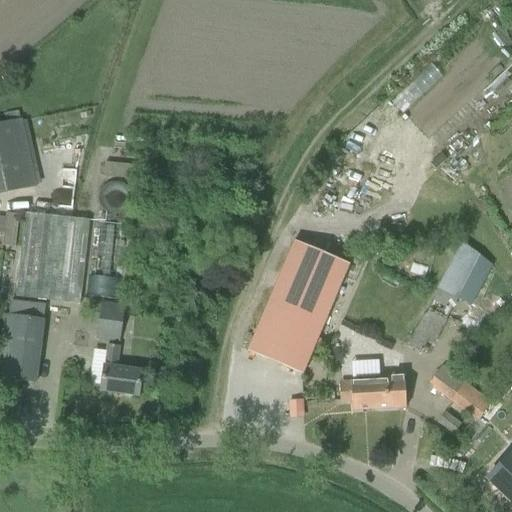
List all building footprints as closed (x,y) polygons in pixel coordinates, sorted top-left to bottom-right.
[(6,121),(0,122),(0,193),(37,185),(22,119),(19,119),(18,112),(4,115),(6,121)] [(135,166),(105,163),(104,177),(134,180),(135,166)] [(14,248),(17,215),(0,213),(0,233),(3,233),(1,246),(14,248)] [(24,213),(15,298),(79,305),(88,220),(24,213)] [(246,351),(301,375),(348,265),(293,241),(246,351)] [(461,243),(407,346),(421,352),(426,341),(432,345),(456,298),(470,305),(490,267),(461,243)] [(92,296),(114,297),(115,279),(93,278),(92,296)] [(0,378),(34,382),(44,319),(43,319),(44,304),(10,301),(8,315),(3,314),(0,346),(0,378)] [(100,303),(96,339),(119,342),(123,305),(100,303)] [(100,392),(137,397),(140,371),(114,367),(117,347),(106,346),(100,392)] [(148,364),(147,375),(157,375),(158,364),(148,364)] [(442,367),(429,385),(476,421),(489,403),(442,367)] [(379,375),(380,381),(338,383),(339,401),(351,400),(351,411),(405,408),(403,374),(379,375)] [(487,477),(486,478),(487,479),(489,481),(500,491),(511,502),(511,457),(510,455),(509,454),(508,455),(508,456),(489,476),(487,477)]
